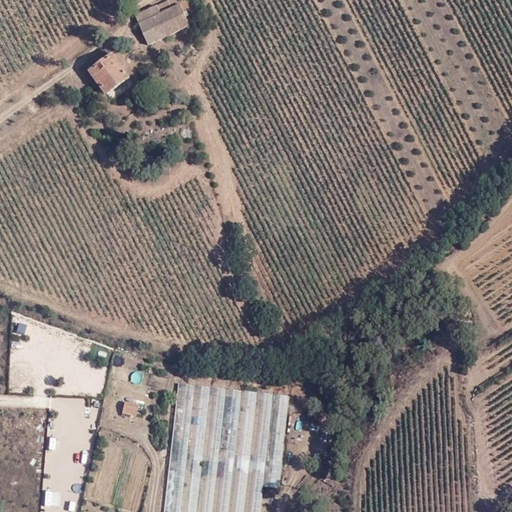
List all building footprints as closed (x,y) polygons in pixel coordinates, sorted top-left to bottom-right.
[(161,15),(189,2),(188,0),(173,0),(157,7),(161,15)] [(198,22),(189,2),(161,15),(157,7),(137,16),(149,44),(198,22)] [(90,72),(113,55),(109,49),(85,66),(90,72)] [(130,77),(113,55),(90,72),(107,95),(130,77)] [(279,489),(290,396),(180,384),(165,511),(260,511),(264,487),(279,489)] [(139,405),(125,402),(123,411),(137,414),(139,405)]
